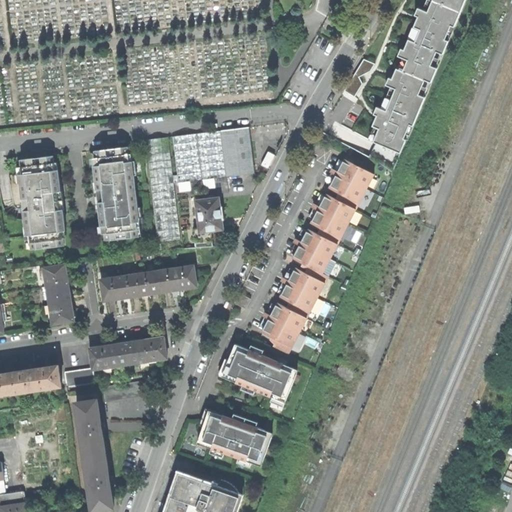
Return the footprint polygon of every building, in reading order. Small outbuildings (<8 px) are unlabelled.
[(426,0),(423,9),(418,8),(415,15),(417,16),(417,18),(405,47),(404,49),(402,48),(399,56),(400,56),(396,67),(395,67),(391,75),(387,84),(388,85),(379,107),(377,106),(374,114),(377,115),(376,117),(372,125),(374,126),(369,139),(374,141),(401,152),(406,140),(407,140),(414,125),(466,0),(426,0)] [(375,64),(364,59),(345,90),(355,97),(363,84),(359,77),(370,71),(375,64)] [(177,175),(173,176),(173,184),(178,183),(202,180),(226,177),(254,174),(249,127),(220,131),(196,134),(172,137),(177,175)] [(145,140),(157,243),(180,240),(173,184),(173,176),(168,137),(145,140)] [(99,186),(100,200),(136,195),(133,169),(130,170),(129,161),(128,162),(126,148),(112,150),(98,151),(99,157),(96,158),(97,165),(94,166),(97,186),(99,186)] [(263,330),(261,334),(275,342),(273,346),(274,346),(288,353),(292,345),(299,332),(307,318),(310,312),(318,297),(325,283),(329,276),(322,273),(330,258),(337,244),(340,238),(348,223),(356,209),(359,203),(367,188),(374,175),(374,174),(358,166),(359,163),(346,156),(344,159),(340,167),(339,170),(336,175),(334,179),(329,187),(344,195),(341,201),(326,194),(321,203),(320,205),(318,210),(314,217),(311,223),(325,230),(322,236),(308,229),(305,235),(302,241),(299,245),(296,251),(293,257),(313,268),(310,274),(296,267),(291,276),(289,279),(287,284),(285,288),(280,296),(295,304),(292,310),(277,303),(272,312),(271,314),(269,319),(264,328),(263,330)] [(23,210),(59,205),(58,192),(61,191),(59,177),(56,178),(54,163),(51,163),(50,157),(36,159),(23,160),(25,174),(22,174),(23,183),(20,183),(23,210)] [(202,180),(203,188),(227,185),(226,177),(202,180)] [(202,180),(178,183),(179,191),(203,188),(202,180)] [(100,200),(101,205),(99,205),(102,233),(105,233),(105,240),(117,239),(117,238),(137,235),(135,222),(137,222),(136,214),(138,213),(136,195),(100,200)] [(199,228),(200,231),(211,230),(222,229),(221,219),(223,218),(222,214),(221,207),(220,208),(219,198),(196,200),(199,228)] [(59,205),(23,210),(26,227),(28,227),(29,235),(32,235),(34,248),(51,246),(51,247),(64,245),(61,223),(64,223),(63,209),(60,209),(59,205)] [(213,246),(211,230),(200,231),(199,228),(194,229),(196,248),(213,246)] [(47,286),(67,283),(66,274),(64,265),(44,268),(45,276),(47,286)] [(175,268),(178,289),(188,288),(196,286),(195,275),(193,265),(175,268)] [(175,268),(156,271),(159,292),(169,290),(178,289),(175,268)] [(151,293),(159,292),(156,271),(138,274),(141,295),(151,293)] [(132,296),(141,295),(138,274),(119,277),(122,298),(132,296)] [(122,298),(119,277),(101,279),(104,300),(115,299),(122,298)] [(48,295),(50,305),(70,302),(69,292),(67,283),(47,286),(47,288),(48,295)] [(251,299),(240,293),(235,303),(246,309),(251,299)] [(72,310),(70,302),(50,305),(51,313),(53,323),(73,320),(72,310)] [(146,340),(149,361),(157,359),(168,358),(165,337),(154,338),(146,340)] [(127,342),(130,363),(140,362),(149,361),(146,340),(136,341),(127,342)] [(109,345),(112,366),(120,365),(130,363),(127,342),(118,344),(109,345)] [(230,356),(223,373),(244,382),(242,385),(255,390),(272,397),(285,402),(297,373),(275,363),(276,361),(262,355),(249,350),(232,342),(229,350),(227,354),(230,356)] [(103,367),(112,366),(109,345),(100,346),(90,348),(93,368),(93,369),(103,367)] [(251,345),(249,350),(262,355),(264,350),(251,345)] [(0,373),(0,395),(61,386),(58,365),(32,369),(0,373)] [(85,369),(88,384),(95,383),(93,369),(93,368),(85,369)] [(88,384),(85,369),(79,370),(81,385),(88,384)] [(81,385),(79,370),(72,371),(74,386),(81,385)] [(74,386),(72,371),(64,372),(67,387),(74,386)] [(151,379),(102,387),(104,401),(153,394),(151,379)] [(254,395),(255,390),(242,385),(240,389),(249,393),(254,395)] [(283,407),(285,402),(272,397),(271,401),(283,407)] [(97,399),(76,402),(93,509),(113,506),(110,483),(112,482),(111,479),(111,476),(109,476),(101,429),(103,429),(103,426),(103,423),(100,423),(97,399)] [(203,426),(197,443),(211,448),(224,453),(239,458),(249,462),(250,458),(253,459),(263,463),(272,435),(265,433),(266,430),(256,427),(230,418),(223,415),(222,418),(208,413),(203,426)] [(232,413),(230,418),(256,427),(258,422),(240,416),(232,413)] [(110,431),(139,430),(138,421),(110,422),(110,431)] [(224,453),(211,448),(210,453),(223,457),(224,453)] [(249,462),(239,458),(237,462),(250,467),(253,459),(250,458),(249,462)] [(237,511),(242,499),(241,495),(239,491),(235,486),(231,483),(224,480),(222,486),(215,483),(214,484),(190,476),(189,478),(179,475),(178,479),(178,482),(180,483),(177,490),(176,493),(173,492),(172,496),(166,511),(237,511)] [(0,508),(0,511),(25,511),(24,503),(22,492),(5,495),(0,495),(0,508)]
